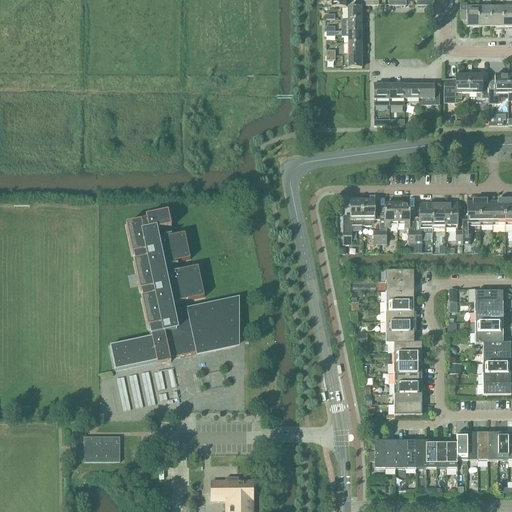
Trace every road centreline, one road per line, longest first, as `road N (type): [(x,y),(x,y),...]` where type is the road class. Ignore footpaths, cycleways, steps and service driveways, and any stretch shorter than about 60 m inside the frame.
road 1 (tertiary): [(345,507),(337,408),(291,174),(306,162),(492,145)]
road 2 (residential): [(439,416),(427,284),(511,284)]
road 3 (residential): [(336,190),(493,189)]
